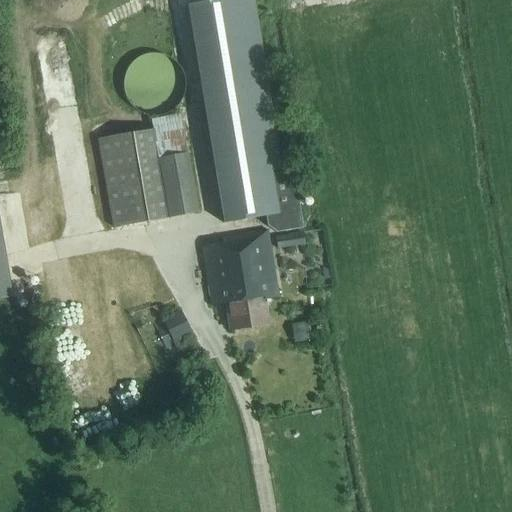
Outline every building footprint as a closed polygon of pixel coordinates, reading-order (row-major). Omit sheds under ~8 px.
[(59,0),(54,21),(62,23),(68,2),(61,0),(59,0)] [(210,161),(220,221),(265,215),(266,225),(275,232),(301,228),(291,166),(279,168),(261,66),(263,66),(251,0),(212,0),(184,5),(210,161)] [(54,121),(59,137),(74,133),(70,117),(54,121)] [(185,121),(154,123),(157,164),(187,163),(185,121)] [(110,232),(198,222),(191,163),(157,167),(153,137),(100,144),(110,232)] [(0,228),(0,298),(12,297),(0,228)] [(268,324),(264,298),(278,296),(267,230),(221,238),(222,243),(200,247),(210,307),(225,305),(229,330),(268,324)] [(274,237),(276,249),(292,246),(290,234),(274,237)] [(126,262),(129,316),(141,315),(140,296),(148,296),(147,261),(126,262)] [(161,364),(139,366),(141,380),(162,378),(161,364)] [(103,382),(109,399),(133,391),(127,374),(103,382)]
